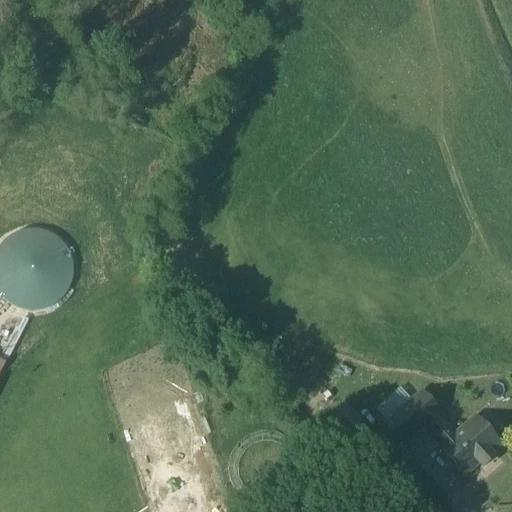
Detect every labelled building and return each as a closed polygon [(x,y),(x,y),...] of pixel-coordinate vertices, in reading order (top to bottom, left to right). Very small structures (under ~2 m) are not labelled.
[(70,295),(47,226),(0,241),(0,304),(4,317),(70,295)] [(424,429),(437,418),(439,417),(421,396),(386,427),(404,447),(424,429)] [(343,407),(321,427),(346,456),(354,448),(375,472),(389,459),(343,407)] [(454,439),(437,418),(424,429),(442,449),(440,451),(464,478),(498,447),(475,421),(454,439)] [(232,511),(226,501),(210,511),(232,511)]
